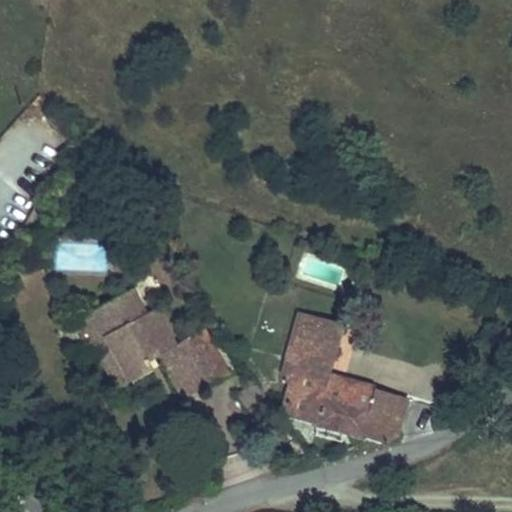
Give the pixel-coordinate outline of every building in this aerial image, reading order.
[(79,173),(66,177),(70,190),(83,186),(79,173)] [(172,345),(152,308),(144,313),(130,286),(67,319),(79,341),(89,361),(96,357),(112,388),(149,369),(146,363),(141,354),(154,348),(158,357),(180,398),(201,387),(178,344),(177,343),(172,345)] [(328,376),(342,327),(296,314),(282,363),(328,376)] [(230,372),(207,329),(178,344),(201,387),(230,372)] [(154,348),(141,354),(146,363),(158,357),(154,348)] [(396,445),(409,400),(328,376),(282,363),(278,377),(288,380),(283,399),(291,402),(286,416),(311,423),(309,427),(359,441),(360,438),(384,445),(385,441),(396,445)] [(272,410),(253,383),(235,396),(254,423),(272,410)]
